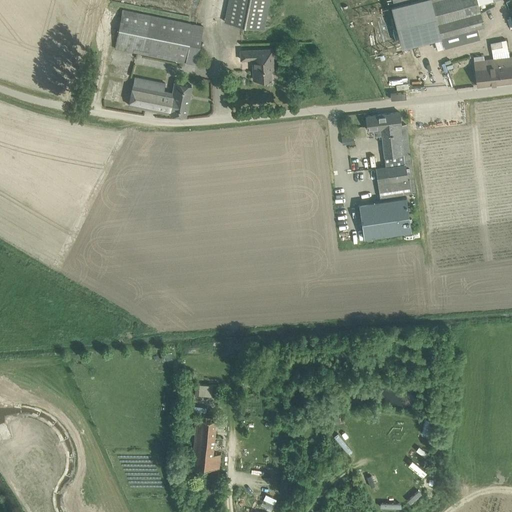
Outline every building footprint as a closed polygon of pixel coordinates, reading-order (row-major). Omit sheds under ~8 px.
[(228,0),(224,21),(264,29),(269,0),(228,0)] [(477,0),(393,0),(394,4),(408,0),(431,0),(441,36),(441,37),(477,28),(484,26),(477,0)] [(123,10),(115,48),(142,53),(196,64),(204,26),(150,15),(123,10)] [(491,42),(492,48),(503,46),(502,40),(491,42)] [(464,54),(485,50),(484,44),(462,49),(464,54)] [(256,66),(253,66),(254,79),(271,79),(271,69),(274,69),(273,49),(241,50),(241,59),(256,59),(256,66)] [(511,56),(493,59),(496,83),(511,80),(511,56)] [(493,59),(475,61),(477,85),(496,83),(493,59)] [(133,84),(129,104),(145,108),(157,110),(186,116),(188,106),(192,85),(175,81),(174,85),(173,92),(164,90),(166,83),(135,76),(133,84)] [(400,112),(366,116),(368,129),(377,128),(378,135),(382,135),(386,166),(376,168),(380,197),(412,192),(410,183),(414,182),(406,124),(402,124),(400,112)] [(412,230),(407,197),(359,204),(364,237),(412,230)] [(195,394),(212,394),(213,383),(195,382),(195,394)] [(215,418),(196,417),(192,467),(219,468),(220,454),(212,454),(215,418)]
